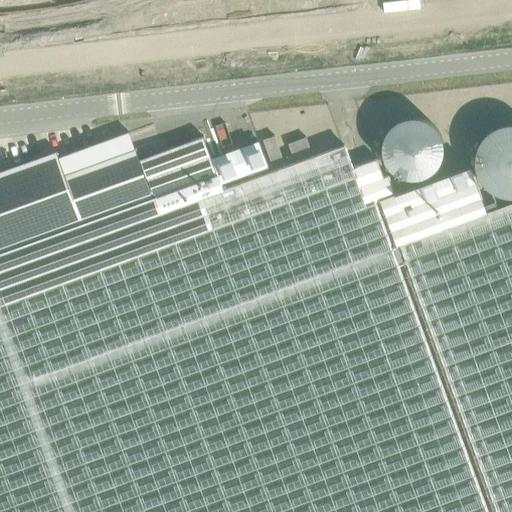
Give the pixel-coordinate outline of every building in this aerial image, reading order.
[(445,139),(445,132),(443,127),(440,122),(435,116),(431,112),(424,109),(420,108),(412,108),(402,110),(397,113),(392,117),(388,122),(385,128),(384,133),(383,139),(384,145),(386,151),(389,156),(392,160),(396,163),(401,167),(410,169),(414,170),(419,169),(427,167),(431,165),(436,160),(440,156),(443,151),(445,145),(445,139)] [(511,123),(486,121),(481,187),(511,189),(511,123)] [(262,140),(271,163),(282,159),(273,135),(262,140)] [(306,137),(288,143),(293,156),(311,149),(306,137)] [(0,511),(488,511),(424,337),(396,262),(405,259),(433,337),(496,511),(511,511),(511,203),(488,212),(393,247),(377,202),(367,206),(359,187),(353,169),(343,143),(218,189),(200,138),(143,159),(148,172),(157,196),(153,197),(0,252),(0,511)] [(259,144),(212,161),(221,185),(268,168),(259,144)] [(0,172),(0,252),(153,197),(135,149),(65,175),(57,152),(0,172)] [(377,160),(353,169),(359,187),(367,206),(377,202),(393,247),(488,212),(472,167),(395,195),(388,176),(383,178),(377,160)]
